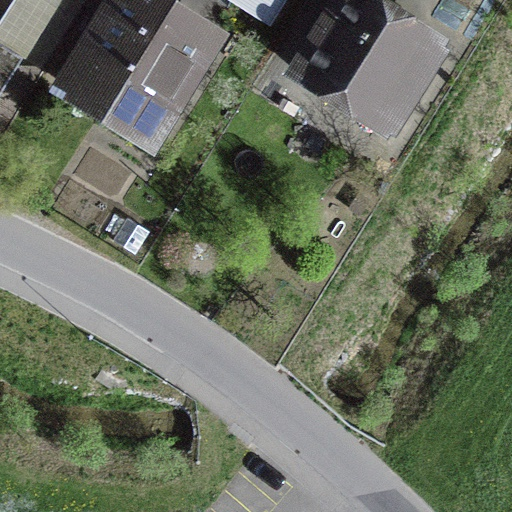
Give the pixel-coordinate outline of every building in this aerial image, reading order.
[(14,0),(0,24),(0,33),(45,61),(83,0),(14,0)] [(239,35),(182,0),(113,0),(57,90),(163,156),(239,35)] [(283,0),(231,0),(270,23),(283,0)] [(467,43),(397,0),(340,0),(294,75),(405,143),(467,43)] [(0,137),(45,61),(0,33),(0,137)]
